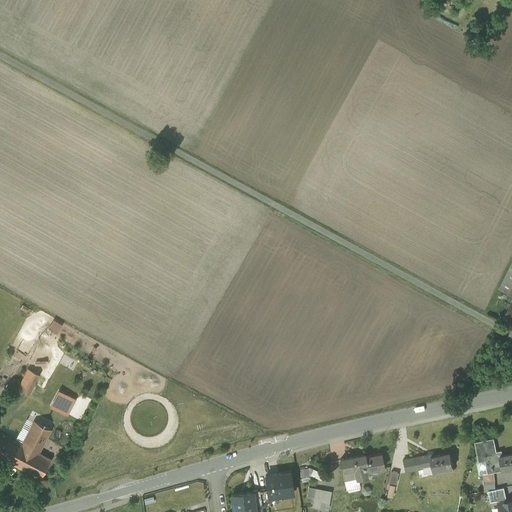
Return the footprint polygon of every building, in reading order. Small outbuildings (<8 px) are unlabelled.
[(511,264),(500,287),(511,293),(511,264)] [(511,302),(503,319),(511,324),(511,302)] [(28,369),(18,389),(29,395),(39,375),(28,369)] [(73,399),(53,389),(45,403),(66,414),(73,399)] [(50,429),(34,421),(22,444),(38,452),(50,429)] [(22,444),(0,432),(0,457),(40,478),(50,459),(38,452),(22,444)] [(497,454),(494,438),(475,442),(479,462),(486,461),(488,474),(511,468),(511,453),(503,456),(502,453),(497,454)] [(364,454),(340,459),(342,470),(355,468),(357,478),(358,478),(367,476),(366,472),(384,468),(381,453),(365,457),(364,454)] [(434,456),(431,457),(433,465),(424,467),(425,473),(434,471),(435,475),(454,471),(450,453),(434,456)] [(433,454),(416,457),(418,468),(424,467),(433,465),(431,457),(434,456),(433,454)] [(416,457),(403,460),(405,471),(418,468),(416,457)] [(355,468),(342,470),(344,481),(345,481),(357,478),(355,468)] [(323,474),(313,469),(311,475),(320,479),(323,474)] [(398,473),(391,471),(389,483),(396,484),(398,473)] [(290,472),(265,475),(267,488),(268,496),(269,496),(293,492),(290,472)] [(488,474),(483,474),(484,485),(495,485),(495,484),(494,473),(488,474)] [(357,478),(345,481),(347,490),(360,488),(358,478),(357,478)] [(395,486),(389,485),(387,497),(392,498),(395,486)] [(267,488),(259,489),(262,507),(270,506),(269,496),(268,496),(267,488)] [(314,498),(316,489),(309,488),(307,497),(314,498)] [(504,488),(495,489),(489,491),(491,502),(507,499),(504,488)] [(262,507),(259,489),(252,491),(255,508),(262,507)] [(331,492),(316,489),(314,498),(313,507),(326,509),(328,503),(329,503),(331,492)] [(252,491),(232,494),(234,511),(255,511),(255,508),(252,491)] [(511,511),(511,500),(499,503),(500,511),(511,511)]
